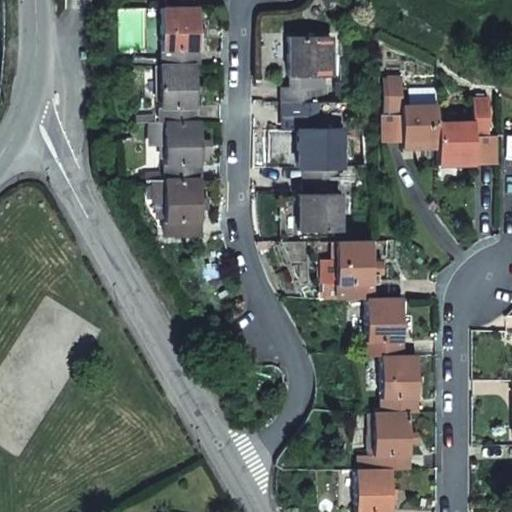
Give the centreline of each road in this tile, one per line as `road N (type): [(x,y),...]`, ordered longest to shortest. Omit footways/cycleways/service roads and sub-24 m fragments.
road 1 (residential): [(257,0),(239,27),(235,231),(307,403),(248,490)]
road 2 (residential): [(248,490),(40,132),(22,119)]
road 3 (residential): [(450,511),(461,285),(511,240),(511,122)]
road 4 (tertiary): [(22,119),(34,0)]
